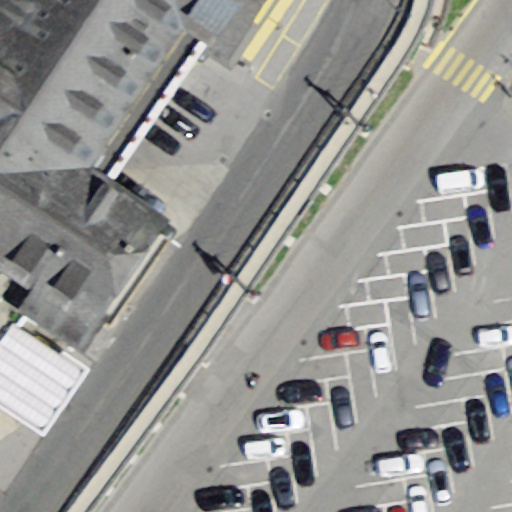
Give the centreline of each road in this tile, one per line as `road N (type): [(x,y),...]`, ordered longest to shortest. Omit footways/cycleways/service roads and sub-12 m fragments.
road 1 (residential): [(140,511),(511,8)]
road 2 (residential): [(364,0),(190,283),(36,511)]
